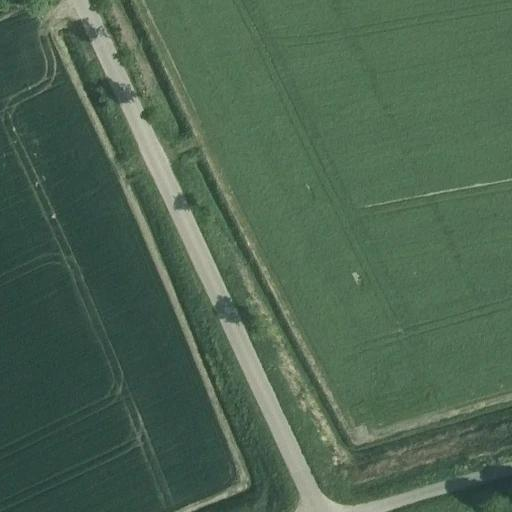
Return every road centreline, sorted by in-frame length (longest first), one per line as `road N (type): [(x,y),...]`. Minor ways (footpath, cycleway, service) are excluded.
road 1 (tertiary): [(305,511),(78,0)]
road 2 (unclassified): [(365,511),(511,468)]
